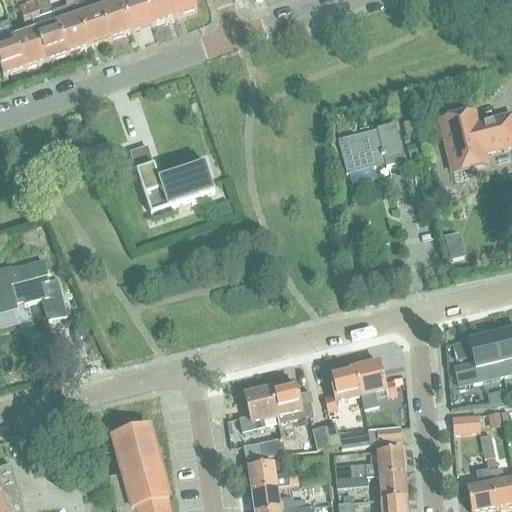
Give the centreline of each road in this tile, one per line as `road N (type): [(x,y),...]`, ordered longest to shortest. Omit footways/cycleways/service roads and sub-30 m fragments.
road 1 (residential): [(0,119),(241,39)]
road 2 (residential): [(419,311),(192,371)]
road 3 (residential): [(419,311),(438,511)]
road 4 (residential): [(192,371),(0,419)]
road 5 (residential): [(213,511),(192,371)]
road 6 (residential): [(241,39),(357,0)]
